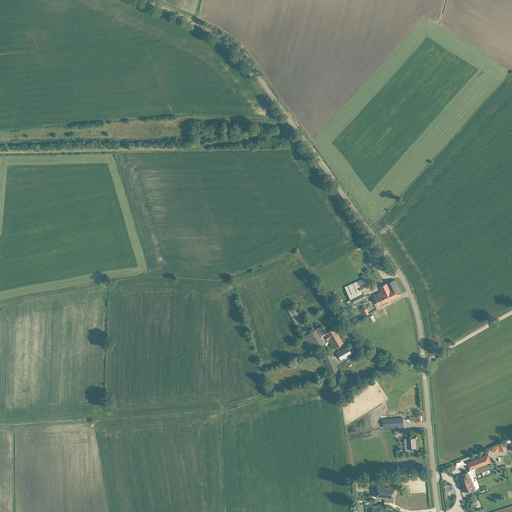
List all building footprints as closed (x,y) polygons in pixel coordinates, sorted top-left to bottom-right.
[(344,287),(350,299),(347,301),(349,305),(354,303),(353,302),(364,297),(360,290),(368,287),(366,283),(369,281),(367,276),(344,287)] [(382,291),(374,295),(378,305),(402,293),(395,279),(379,286),(382,291)] [(339,296),(335,299),(344,312),(348,309),(342,301),(339,296)] [(325,342),(328,340),(333,347),(342,342),(334,328),(325,333),(321,325),(311,331),(296,306),(288,311),(312,350),(325,342)] [(352,353),(347,346),(337,353),(341,359),(352,353)] [(322,355),(338,391),(346,387),(330,351),(322,355)] [(404,429),(403,417),(385,418),(386,427),(398,426),(398,430),(404,429)] [(411,450),(411,448),(416,447),(415,438),(405,438),(406,450),(411,450)] [(487,453),(466,462),(469,470),(490,461),(487,453)] [(460,478),(456,480),(458,484),(461,482),(463,485),(462,486),(464,491),(465,491),(466,493),(472,491),(473,491),(474,490),(476,489),(471,478),(470,478),(468,472),(459,475),(460,478)] [(377,485),(376,497),(393,499),(395,486),(377,485)]
